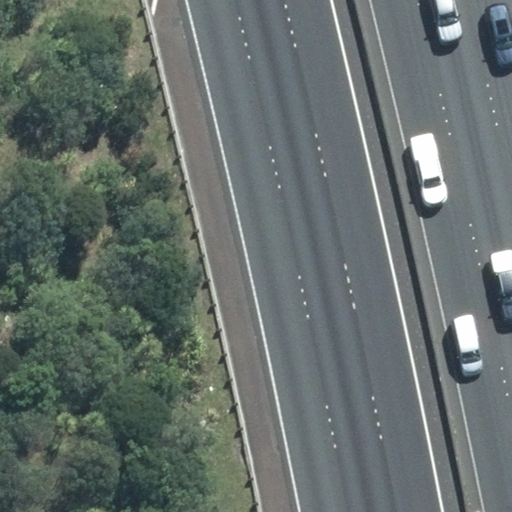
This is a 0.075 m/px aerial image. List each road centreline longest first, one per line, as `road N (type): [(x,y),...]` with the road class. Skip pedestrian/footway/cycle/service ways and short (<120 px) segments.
road 1 (motorway): [(397,511),(286,0)]
road 2 (motorway): [(415,0),(511,431)]
